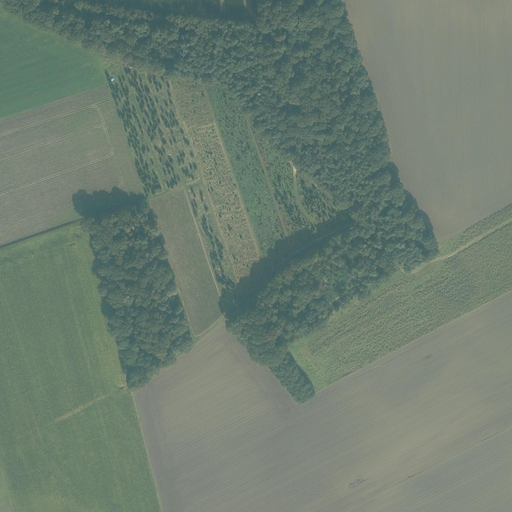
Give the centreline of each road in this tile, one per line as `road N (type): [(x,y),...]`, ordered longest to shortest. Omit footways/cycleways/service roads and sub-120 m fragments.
road 1 (track): [(258,0),(293,165),(351,210),(353,222),(299,248),(201,337),(130,381)]
road 2 (track): [(293,165),(217,81),(94,45),(5,0)]
